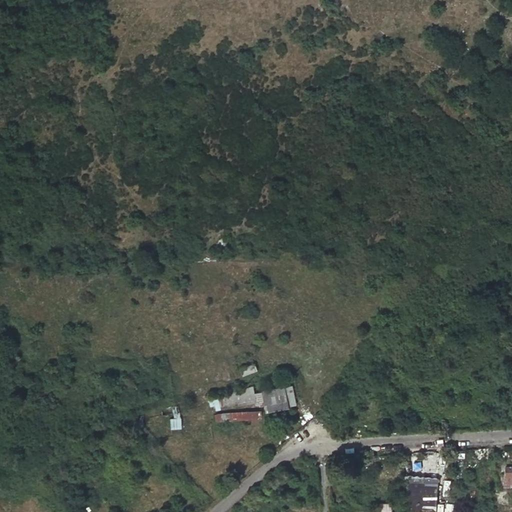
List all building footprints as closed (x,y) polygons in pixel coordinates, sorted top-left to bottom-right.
[(245,378),(252,375),(257,373),(254,365),(242,369),(245,378)] [(219,397),(221,409),(254,401),(251,389),(219,397)] [(261,395),(265,415),(288,409),(287,407),(292,406),(290,400),(286,401),(283,390),(261,395)] [(222,416),(222,423),(261,421),(261,415),(250,415),(250,413),(222,416)] [(215,426),(215,434),(238,433),(238,441),(260,440),(260,425),(244,426),(244,425),(215,426)] [(511,469),(505,470),(505,481),(503,481),(503,488),(511,487),(511,469)] [(405,476),(404,511),(437,511),(437,477),(405,476)]
